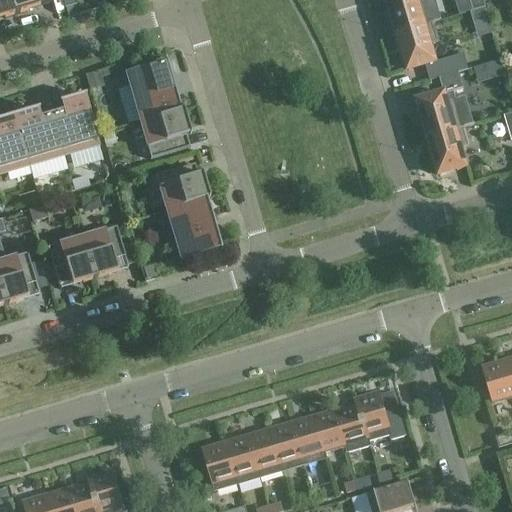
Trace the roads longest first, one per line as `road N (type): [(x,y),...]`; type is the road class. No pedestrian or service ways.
road 1 (residential): [(132,393),(414,310)]
road 2 (residential): [(0,350),(268,271)]
road 3 (residential): [(194,13),(268,271)]
road 4 (residential): [(348,0),(413,225)]
road 5 (residential): [(471,511),(414,310)]
road 6 (residential): [(0,70),(194,13)]
road 7 (residential): [(268,271),(413,225)]
road 8 (residential): [(0,433),(132,393)]
road 9 (residential): [(132,393),(166,511)]
